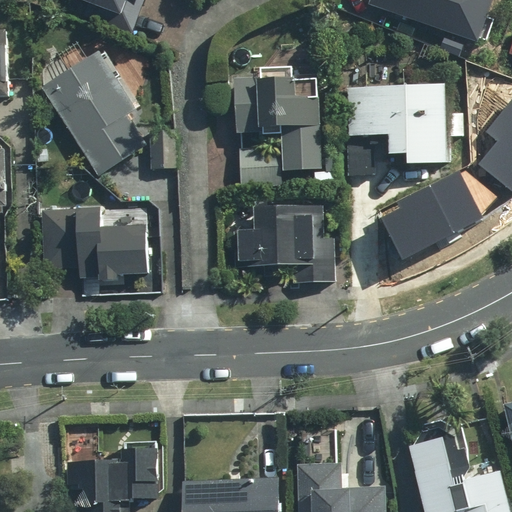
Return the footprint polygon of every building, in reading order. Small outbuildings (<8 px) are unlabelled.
[(134,0),(102,0),(130,11),(134,0)] [(500,0),(378,0),(377,3),(487,39),(500,0)] [(0,94),(20,94),(17,29),(0,29),(0,94)] [(107,51),(51,89),(108,173),(153,142),(133,113),(144,105),(107,51)] [(270,66),(271,77),(242,80),(250,185),(291,182),(290,167),(332,164),(326,74),(302,75),(301,64),(270,66)] [(402,132),(403,150),(422,149),(423,162),(462,160),(458,81),(354,87),(356,134),(402,132)] [(186,134),(159,133),(157,171),(184,172),(186,134)] [(15,148),(0,148),(0,203),(17,203),(15,148)] [(345,278),(343,237),(330,237),(328,202),(266,205),(267,230),(245,231),(246,264),(307,261),(308,280),(345,278)] [(54,265),(109,261),(110,272),(164,268),(161,222),(115,225),(114,206),(50,210),(54,265)] [(474,444),(466,446),(463,432),(418,443),(434,511),(443,511),(449,511),(511,511),(511,466),(511,465),(481,473),(474,444)] [(80,498),(91,497),(91,511),(138,511),(137,494),(170,492),(167,442),(76,448),(80,498)] [(395,511),(394,480),(352,482),(351,459),(302,461),(304,511),(395,511)] [(289,511),(288,474),(189,477),(190,511),(289,511)]
